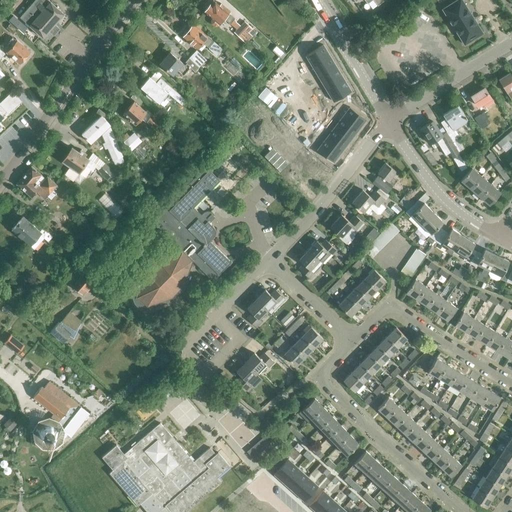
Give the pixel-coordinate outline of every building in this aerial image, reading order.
[(49,31),(54,36),(60,29),(55,24),(65,13),(49,0),(34,0),(20,17),(43,38),(49,31)] [(457,0),(443,9),(465,44),(483,33),(462,0),(457,0)] [(221,3),(219,6),(215,2),(212,5),(210,4),(204,11),(213,18),(211,20),(211,23),(214,26),(218,26),(224,18),(230,24),(235,19),(229,13),(230,11),(221,3)] [(234,32),(246,43),(256,32),(245,21),(234,32)] [(207,36),(194,25),(193,27),(192,26),(183,36),(197,48),(202,42),(209,48),(209,49),(217,56),(222,49),(207,36)] [(280,39),(289,47),(299,37),(290,29),(280,39)] [(7,51),(21,63),(30,53),(13,37),(8,43),(12,46),(7,51)] [(308,60),(315,71),(332,61),(325,49),(308,60)] [(189,58),(199,67),(206,59),(196,50),(189,58)] [(199,67),(189,58),(184,63),(170,52),(160,64),(173,75),(177,78),(181,73),(183,75),(190,67),(195,72),(199,67)] [(315,71),(323,83),(339,72),(332,61),(315,71)] [(323,83),(330,95),(346,84),(339,72),(323,83)] [(511,75),(510,73),(499,80),(511,100),(511,99),(511,75)] [(167,84),(163,88),(149,77),(140,87),(159,103),(167,93),(182,105),(186,101),(167,84)] [(337,105),(353,95),(346,84),(330,95),(337,105)] [(483,103),(486,107),(494,103),(485,89),(472,97),(478,106),(483,103)] [(0,120),(4,117),(2,116),(7,111),(9,113),(21,101),(17,96),(18,95),(13,91),(0,102),(0,120)] [(131,97),(140,105),(144,100),(134,93),(131,97)] [(148,109),(146,111),(134,101),(123,114),(135,124),(141,117),(154,128),(161,121),(148,109)] [(441,123),(446,132),(453,142),(458,139),(453,131),(468,122),(458,105),(443,114),(446,119),(441,123)] [(113,160),(122,156),(110,125),(110,124),(103,116),(105,113),(99,108),(94,115),(98,117),(82,133),(91,142),(102,133),(113,160)] [(350,111),(342,121),(358,132),(365,122),(350,111)] [(475,118),(481,129),(490,123),(487,118),(488,118),(484,112),(475,118)] [(342,121),(334,131),(349,142),(358,132),(342,121)] [(453,142),(446,132),(441,135),(432,121),(420,129),(429,143),(436,139),(446,155),(450,153),(461,171),(467,167),(459,154),(460,154),(453,142)] [(334,131),(326,141),(341,153),(349,142),(334,131)] [(124,143),(131,150),(141,141),(134,133),(124,143)] [(501,147),(508,141),(504,137),(497,143),(501,147)] [(318,151),(333,163),(341,153),(326,141),(318,151)] [(81,149),(79,152),(72,147),(63,161),(70,166),(64,175),(73,181),(74,179),(79,183),(84,176),(85,177),(90,169),(93,170),(95,167),(98,170),(97,170),(109,182),(117,175),(105,163),(93,152),(89,158),(84,155),(86,154),(81,149)] [(272,148),(264,156),(268,160),(276,152),(272,148)] [(276,152),(268,160),(272,164),(281,156),(276,152)] [(486,156),(492,163),(496,160),(490,152),(486,156)] [(281,156),(272,164),(276,168),(284,160),(281,156)] [(284,160),(276,168),(280,172),(289,164),(284,160)] [(373,182),(388,193),(398,180),(392,176),(396,171),(386,163),(378,173),(379,174),(373,182)] [(500,173),(504,170),(498,163),(494,166),(500,173)] [(203,213),(200,215),(193,208),(220,182),(209,171),(211,169),(208,165),(152,222),(159,229),(157,231),(161,235),(164,232),(182,250),(153,261),(154,262),(148,269),(146,268),(142,281),(137,279),(133,287),(132,290),(132,293),(132,295),(132,297),(133,299),(134,301),(135,304),(137,307),(139,308),(142,310),(145,311),(149,311),(155,310),(171,305),(169,300),(175,297),(175,296),(181,290),(182,290),(193,261),(200,268),(199,269),(215,284),(222,277),(219,274),(231,263),(209,241),(213,238),(213,237),(214,236),(215,235),(215,234),(215,233),(215,232),(215,231),(215,230),(214,230),(214,229),(213,228),(212,227),(207,222),(214,215),(213,214),(212,213),(211,213),(211,212),(210,212),(208,212),(207,212),(206,212),(205,212),(203,213)] [(47,177),(45,179),(31,167),(17,184),(31,196),(36,191),(45,199),(47,196),(51,199),(56,193),(52,190),(57,185),(47,177)] [(471,189),(481,176),(472,168),(461,180),(471,189)] [(504,170),(500,173),(505,181),(510,178),(504,170)] [(480,197),(491,184),(481,176),(471,189),(480,197)] [(491,184),(480,197),(490,205),(500,193),(491,184)] [(376,191),(371,197),(363,190),(352,202),(364,212),(368,207),(377,214),(380,214),(386,208),(381,203),(385,199),(376,191)] [(422,224),(434,212),(424,202),(420,207),(416,203),(406,212),(410,217),(412,215),(422,224)] [(435,241),(444,230),(439,226),(443,221),(434,212),(422,224),(430,233),(428,235),(435,241)] [(355,215),(350,222),(341,214),(331,226),(342,236),(351,226),(357,232),(364,223),(355,215)] [(44,226),(40,231),(23,215),(12,228),(35,248),(45,237),(48,240),(53,235),(44,226)] [(388,227),(396,235),(400,231),(392,223),(388,227)] [(392,239),(396,235),(388,227),(384,231),(392,239)] [(454,250),(463,236),(452,229),(449,234),(444,230),(435,241),(442,246),(446,249),(445,251),(451,255),(454,250)] [(388,243),(392,239),(384,231),(380,235),(388,243)] [(384,247),(388,243),(380,235),(376,239),(384,247)] [(470,264),(477,251),(471,248),(475,243),(463,236),(454,250),(465,257),(463,260),(470,264)] [(380,251),(384,247),(376,239),(372,243),(380,251)] [(319,260),(324,265),(332,255),(336,250),(326,240),(321,245),(317,241),(308,250),(319,260)] [(376,255),(380,251),(372,243),(369,247),(376,255)] [(372,259),(376,255),(369,247),(365,251),(372,259)] [(414,253),(423,259),(426,255),(417,248),(414,253)] [(488,274),(497,255),(485,249),(483,255),(477,251),(470,264),(477,268),(478,265),(484,268),(481,273),(480,272),(474,284),(481,288),(488,274)] [(311,279),(324,265),(319,260),(308,250),(299,259),(304,264),(300,268),(311,279)] [(420,264),(423,259),(414,253),(411,257),(420,264)] [(506,282),(511,269),(511,268),(507,266),(509,261),(497,255),(488,274),(490,277),(495,280),(500,279),(506,282)] [(352,266),(356,270),(363,263),(362,262),(365,259),(362,256),(352,266)] [(416,268),(420,264),(411,257),(407,262),(416,268)] [(428,266),(436,271),(439,267),(431,261),(428,266)] [(413,273),(416,268),(407,262),(404,266),(413,273)] [(348,278),(356,270),(352,266),(344,274),(348,278)] [(410,277),(413,273),(404,266),(401,271),(410,277)] [(438,273),(446,278),(449,274),(441,268),(438,273)] [(365,278),(377,290),(386,281),(374,269),(365,278)] [(344,282),(348,278),(344,274),(335,283),(342,290),(346,285),(344,282)] [(86,291),(87,291),(93,285),(81,275),(72,286),(83,295),(86,291)] [(448,280),(456,285),(459,281),(451,275),(448,280)] [(368,299),(377,290),(365,278),(356,287),(368,299)] [(418,298),(426,286),(416,279),(407,291),(418,298)] [(335,297),(342,290),(335,283),(328,290),(335,297)] [(459,287),(467,293),(470,288),(462,283),(459,287)] [(428,306),(436,293),(426,286),(418,298),(428,306)] [(359,307),(368,299),(356,287),(348,296),(359,307)] [(256,299),(267,310),(276,301),(279,304),(285,298),(275,289),(270,294),(266,289),(256,299)] [(484,300),(485,301),(487,296),(479,291),(476,295),(478,296),(476,300),(482,303),(484,300)] [(438,313),(446,300),(436,293),(428,306),(438,313)] [(350,316),(359,307),(348,296),(339,305),(350,316)] [(488,300),(497,305),(499,301),(491,296),(488,300)] [(259,318),(267,310),(256,299),(247,307),(252,312),(246,317),(256,327),(262,321),(259,318)] [(446,300),(438,313),(448,320),(457,308),(446,300)] [(500,304),(508,309),(511,305),(503,300),(500,304)] [(466,331),(474,318),(463,311),(455,324),(466,331)] [(280,320),(285,326),(294,317),(289,312),(280,320)] [(477,338),(485,325),(474,318),(466,331),(477,338)] [(292,326),(295,329),(302,322),(299,319),(292,326)] [(51,331),(63,342),(71,333),(59,322),(51,331)] [(161,327),(166,332),(171,327),(166,322),(161,327)] [(487,344),(495,331),(485,325),(477,338),(487,344)] [(288,335),(295,329),(292,326),(285,332),(288,335)] [(302,336),(313,347),(322,338),(311,327),(302,336)] [(387,336),(398,347),(407,338),(396,327),(387,336)] [(498,350),(506,337),(495,331),(487,344),(498,350)] [(305,356),(313,347),(302,336),(293,344),(305,356)] [(389,356),(398,347),(387,336),(378,345),(389,356)] [(274,343),(277,347),(284,340),(281,337),(274,343)] [(508,357),(511,350),(511,341),(506,337),(498,350),(508,357)] [(296,365),(305,356),(293,344),(284,353),(296,365)] [(381,365),(389,356),(378,345),(369,353),(381,365)] [(408,356),(411,360),(418,353),(414,349),(408,356)] [(245,362),(257,373),(265,364),(268,367),(273,361),(264,352),(259,357),(254,352),(245,362)] [(372,373),(381,365),(369,353),(361,362),(372,373)] [(399,365),(402,369),(409,362),(406,358),(399,365)] [(439,378),(447,365),(436,358),(428,371),(439,378)] [(248,382),(257,373),(245,362),(236,371),(241,376),(236,381),(246,390),(251,385),(248,382)] [(363,382),(372,373),(361,362),(352,371),(363,382)] [(450,384),(458,371),(447,365),(439,378),(450,384)] [(390,374),(394,377),(401,370),(397,367),(390,374)] [(354,391),(363,382),(352,371),(343,380),(354,391)] [(460,391),(468,378),(458,371),(450,384),(460,391)] [(382,383),(385,386),(392,379),(388,376),(382,383)] [(471,397),(479,384),(468,378),(460,391),(471,397)] [(71,437),(90,414),(50,381),(45,387),(44,386),(35,396),(55,413),(50,418),(50,422),(49,422),(48,422),(47,422),(46,422),(45,423),(44,423),(43,423),(42,424),(41,425),(41,426),(40,427),(39,428),(39,429),(39,430),(38,431),(38,432),(31,432),(32,445),(50,451),(49,442),(51,442),(52,441),(53,441),(54,440),(55,439),(56,439),(56,438),(57,437),(58,436),(58,435),(58,433),(58,432),(58,431),(58,430),(62,429),(71,437)] [(400,388),(408,395),(411,391),(404,384),(400,388)] [(481,404),(490,390),(479,384),(471,397),(481,404)] [(373,392),(376,395),(383,388),(380,385),(373,392)] [(428,396),(431,392),(422,387),(419,391),(428,396)] [(490,390),(481,404),(492,410),(501,397),(490,390)] [(410,395),(417,402),(421,398),(414,392),(410,395)] [(431,392),(428,396),(436,401),(439,397),(431,392)] [(364,401),(368,404),(374,397),(371,394),(364,401)] [(387,417),(398,405),(388,397),(378,408),(387,417)] [(311,419),(323,407),(314,398),(302,409),(311,419)] [(420,403),(427,410),(431,406),(424,399),(420,403)] [(437,405),(445,410),(448,405),(440,400),(437,405)] [(497,410),(502,413),(507,405),(502,402),(497,410)] [(396,425),(407,414),(398,405),(387,417),(396,425)] [(320,428),(332,416),(323,407),(311,419),(320,428)] [(430,410),(437,417),(441,413),(434,407),(430,410)] [(447,412),(455,417),(458,413),(450,408),(447,412)] [(496,421),(502,413),(497,410),(492,418),(496,421)] [(405,434),(416,422),(407,414),(396,425),(405,434)] [(440,418),(447,425),(451,421),(444,414),(440,418)] [(457,420),(465,425),(468,420),(459,415),(457,420)] [(329,437),(341,425),(332,416),(320,428),(329,437)] [(6,425),(11,430),(18,422),(13,417),(6,425)] [(414,442),(425,430),(416,422),(405,434),(414,442)] [(450,426),(457,432),(460,429),(453,422),(450,426)] [(188,457),(189,457),(160,423),(137,443),(137,444),(124,455),(116,445),(102,456),(113,469),(109,472),(138,506),(141,503),(148,511),(185,511),(221,482),(217,477),(230,466),(218,452),(216,454),(210,447),(193,462),(188,457)] [(467,427),(475,432),(478,428),(470,423),(467,427)] [(484,431),(489,434),(494,426),(489,423),(484,431)] [(295,435),(299,431),(291,424),(287,428),(295,435)] [(337,446),(349,434),(341,425),(329,437),(337,446)] [(467,440),(470,436),(463,429),(460,433),(467,440)] [(423,450),(434,439),(425,430),(414,442),(423,450)] [(299,431),(295,435),(302,441),(305,437),(299,431)] [(484,442),(489,434),(484,431),(479,439),(484,442)] [(349,434),(337,446),(346,455),(358,443),(349,434)] [(247,451),(253,459),(270,444),(264,436),(247,451)] [(470,436),(467,440),(474,446),(478,443),(470,436)] [(432,459),(443,447),(434,439),(423,450),(432,459)] [(313,452),(317,448),(310,441),(306,445),(313,452)] [(511,464),(511,449),(506,446),(499,456),(511,464)] [(441,467),(452,456),(443,447),(432,459),(441,467)] [(475,454),(479,458),(485,450),(480,447),(475,454)] [(317,448),(313,452),(321,458),(324,454),(317,448)] [(364,472),(375,459),(366,451),(355,463),(364,472)] [(473,466),(479,458),(475,454),(469,462),(473,466)] [(452,456),(441,467),(451,476),(461,464),(452,456)] [(506,475),(511,466),(511,464),(499,456),(492,466),(506,475)] [(325,463),(332,469),(336,465),(329,458),(325,463)] [(284,483),(298,468),(287,459),(274,474),(284,483)] [(373,480),(384,468),(375,459),(364,472),(373,480)] [(500,486),(506,475),(492,466),(486,476),(500,486)] [(460,474),(465,477),(470,470),(466,467),(460,474)] [(294,492),(307,477),(298,468),(284,483),(294,492)] [(383,488),(394,476),(384,468),(373,480),(383,488)] [(459,486),(465,477),(460,474),(454,483),(459,486)] [(351,486),(355,482),(347,475),(344,479),(351,486)] [(392,497),(403,484),(394,476),(383,488),(392,497)] [(493,496),(500,486),(486,476),(479,487),(493,496)] [(304,501),(318,486),(307,477),(294,492),(304,501)] [(355,482),(351,486),(358,492),(362,488),(355,482)] [(401,505),(412,493),(403,484),(392,497),(401,505)] [(486,507),(493,496),(479,487),(472,497),(486,507)] [(316,511),(321,511),(333,499),(322,490),(309,505),(316,511)] [(370,503),(373,499),(366,492),(362,496),(370,503)] [(408,511),(411,511),(421,501),(412,493),(401,505),(408,511)] [(338,511),(343,508),(333,499),(321,511),(338,511)] [(373,499),(370,503),(376,509),(380,505),(373,499)] [(421,501),(411,511),(428,511),(431,510),(421,501)]
